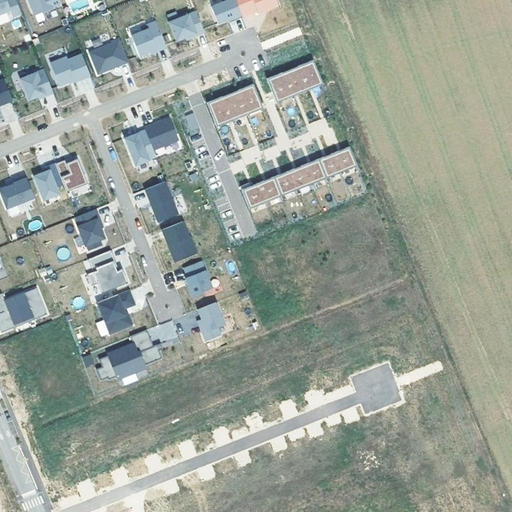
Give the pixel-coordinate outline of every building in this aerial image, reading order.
[(0,0),(0,13),(10,9),(13,16),(22,12),(16,0),(7,0),(0,0)] [(29,0),(35,13),(61,2),(60,0),(29,0)] [(235,0),(225,0),(211,6),(218,22),(228,18),(233,16),(234,19),(242,16),(235,0)] [(235,0),(242,16),(258,10),(259,12),(278,5),(275,0),(235,0)] [(196,10),(169,21),(176,40),(185,36),(195,32),(196,34),(204,31),(196,10)] [(148,28),(132,35),(139,55),(149,51),(156,48),(157,50),(167,46),(156,20),(147,24),(148,28)] [(120,38),(89,51),(98,73),(109,68),(109,67),(120,63),(121,64),(129,60),(120,38)] [(66,56),(51,62),(60,85),(75,79),(75,80),(90,74),(82,53),(68,59),(66,56)] [(313,59),(266,78),(275,98),(321,79),(313,59)] [(44,68),(21,78),(29,99),(38,95),(44,93),(45,95),(53,92),(44,68)] [(0,103),(12,99),(4,78),(0,79),(0,103)] [(321,79),(275,98),(276,102),(323,83),(321,79)] [(253,84),(206,102),(215,123),(261,104),(253,84)] [(261,104),(215,123),(216,127),(263,108),(261,104)] [(185,116),(191,131),(199,128),(193,113),(185,116)] [(147,126),(144,127),(145,129),(153,149),(172,142),(163,119),(155,122),(153,127),(148,129),(147,126)] [(145,129),(124,137),(135,165),(156,156),(153,149),(145,129)] [(349,145),(241,190),(249,208),(357,164),(349,145)] [(65,158),(55,162),(64,183),(66,190),(87,182),(77,157),(74,159),(66,162),(65,158)] [(43,172),(34,175),(43,199),(59,193),(56,186),(64,183),(55,162),(45,166),(47,170),(47,172),(44,173),(43,172)] [(14,183),(0,188),(0,191),(7,207),(35,196),(26,175),(12,180),(14,183)] [(165,180),(145,188),(152,205),(154,204),(156,209),(154,210),(158,221),(178,213),(165,180)] [(96,208),(75,216),(79,224),(77,225),(81,235),(83,234),(89,249),(102,244),(100,239),(105,237),(101,227),(97,218),(99,217),(96,208)] [(171,250),(175,261),(197,252),(191,236),(190,236),(183,220),(162,228),(169,245),(170,244),(172,250),(171,250)] [(58,249),(60,259),(69,258),(67,247),(58,249)] [(111,249),(91,257),(97,270),(93,271),(87,273),(92,285),(98,282),(102,292),(128,281),(122,268),(119,269),(117,270),(113,260),(115,260),(111,249)] [(91,257),(88,258),(93,271),(97,270),(91,257)] [(201,260),(184,267),(188,276),(191,283),(188,284),(193,295),(212,287),(201,260)] [(41,276),(52,273),(50,266),(39,270),(41,276)] [(2,292),(0,293),(0,327),(1,331),(16,325),(15,322),(32,315),(33,319),(47,313),(37,287),(5,300),(2,292)] [(129,289),(97,301),(110,333),(132,323),(128,313),(126,313),(124,308),(126,307),(135,303),(129,289)] [(76,308),(84,305),(81,296),(73,299),(76,308)] [(217,326),(225,323),(216,301),(198,308),(202,318),(207,330),(202,332),(206,340),(221,334),(217,326)] [(197,320),(202,332),(207,330),(202,318),(197,320)] [(102,366),(96,368),(101,379),(108,376),(109,378),(117,375),(118,378),(145,367),(144,364),(162,357),(158,349),(156,344),(153,345),(147,329),(130,335),(133,342),(107,353),(108,355),(99,358),(102,366)] [(90,354),(82,358),(86,367),(94,363),(90,354)] [(250,398),(235,358),(208,368),(224,408),(250,398)] [(287,391),(277,366),(253,375),(263,401),(287,391)] [(45,371),(16,382),(28,414),(73,396),(63,372),(48,378),(45,371)] [(219,417),(208,389),(182,400),(193,427),(219,417)] [(185,429),(173,398),(146,409),(158,440),(185,429)] [(457,429),(444,399),(414,411),(426,441),(457,429)] [(411,450),(398,417),(384,422),(385,426),(371,431),(381,456),(395,450),(397,456),(411,450)] [(103,420),(75,431),(88,463),(116,452),(103,420)] [(335,442),(350,481),(378,470),(363,431),(335,442)] [(70,434),(42,445),(54,476),(70,470),(67,462),(79,457),(70,434)] [(243,477),(226,485),(234,505),(242,501),(246,511),(260,511),(269,509),(259,485),(249,490),(243,477)]
